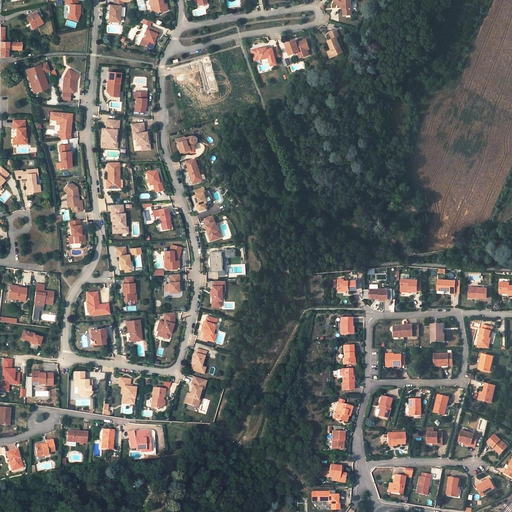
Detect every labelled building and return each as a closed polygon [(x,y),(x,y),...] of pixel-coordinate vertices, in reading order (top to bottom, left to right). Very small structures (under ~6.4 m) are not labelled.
[(79,15),(80,5),(79,5),(77,0),(65,0),(66,4),(70,4),(69,14),(68,18),(78,21),(79,15)] [(119,22),(120,6),(124,5),(122,0),(113,0),(114,3),(115,3),(115,6),(110,5),(109,21),(119,22)] [(163,4),(162,0),(152,0),(154,6),(152,6),(151,8),(152,12),(160,11),(160,12),(167,10),(166,5),(164,4),(163,4)] [(352,15),(350,0),(334,0),(334,1),(341,8),(343,8),(343,15),(352,15)] [(41,22),(44,20),(38,12),(35,13),(37,15),(41,22)] [(35,13),(26,18),(33,29),(42,23),(41,22),(37,15),(35,13)] [(67,20),(65,25),(75,28),(76,23),(70,21),(71,21),(67,20)] [(150,48),(156,34),(158,35),(160,31),(153,28),(151,32),(146,30),(144,34),(146,35),(144,39),(143,38),(140,44),(150,48)] [(343,52),(337,38),(340,37),(336,30),(330,33),(332,39),(328,41),(332,50),(330,50),(333,56),(343,52)] [(309,54),(307,49),(306,45),(308,44),(306,39),(299,42),(300,43),(297,44),(297,42),(296,39),(286,43),(290,55),(298,52),(300,51),(302,57),(309,54)] [(8,50),(21,50),(21,43),(5,42),(0,42),(0,56),(8,57),(8,50)] [(278,46),(273,48),(275,57),(281,56),(278,46)] [(275,57),(273,48),(267,49),(267,47),(252,51),(255,60),(261,58),(261,59),(269,57),(270,59),(271,59),(275,57)] [(47,83),(44,73),(47,72),(44,64),(26,70),(31,82),(33,88),(41,88),(47,83)] [(74,89),(75,80),(78,74),(69,70),(65,78),(64,92),(75,93),(75,89),(74,89)] [(119,93),(121,73),(109,72),(108,83),(111,83),(110,86),(109,86),(109,91),(108,92),(107,96),(111,96),(115,93),(119,93)] [(35,93),(49,88),(47,83),(41,88),(33,88),(35,93)] [(146,107),(147,92),(136,92),(136,99),(136,107),(136,111),(146,112),(146,107)] [(71,134),(72,114),(51,112),(51,120),(57,120),(57,124),(61,124),(60,133),(61,140),(71,139),(71,134)] [(15,127),(15,137),(14,137),(14,143),(25,143),(25,132),(24,132),(24,120),(12,120),(12,128),(15,127)] [(107,120),(106,129),(106,133),(104,133),(104,141),(102,141),(102,147),(108,148),(108,142),(116,143),(116,137),(116,130),(117,125),(119,125),(119,121),(107,120)] [(137,145),(141,144),(143,144),(144,150),(151,149),(150,143),(148,143),(147,132),(145,132),(144,123),(132,124),(133,129),(135,129),(137,129),(137,133),(135,133),(136,139),(137,145)] [(194,150),(193,144),(195,141),(194,137),(191,136),(184,138),(185,140),(177,142),(180,152),(181,152),(185,151),(186,152),(194,150)] [(117,149),(118,137),(116,137),(116,143),(108,142),(108,148),(117,149)] [(70,144),(60,145),(62,168),(72,167),(70,144)] [(203,180),(196,158),(191,160),(186,161),(194,183),(203,180)] [(120,179),(119,162),(108,162),(109,180),(109,182),(109,188),(118,188),(117,179),(120,179)] [(13,171),(16,179),(25,178),(26,178),(27,180),(28,180),(28,181),(28,182),(25,183),(26,188),(29,188),(33,191),(33,192),(40,191),(39,184),(37,184),(35,183),(34,182),(34,180),(35,180),(35,177),(38,176),(37,169),(26,170),(26,171),(22,172),(22,170),(13,171)] [(163,190),(161,181),(159,182),(158,175),(156,170),(147,172),(150,184),(154,183),(156,191),(163,190)] [(83,211),(82,200),(79,201),(78,187),(73,183),(68,184),(64,190),(67,192),(68,192),(69,197),(67,197),(68,207),(72,206),(73,212),(83,211)] [(208,201),(207,197),(208,196),(205,187),(199,189),(199,188),(196,189),(197,194),(195,195),(199,204),(197,205),(199,209),(201,210),(206,208),(207,206),(206,202),(208,201)] [(115,222),(115,226),(116,228),(113,229),(113,233),(120,232),(120,229),(125,229),(125,226),(125,213),(124,213),(123,204),(112,205),(112,212),(115,212),(115,214),(115,218),(115,222)] [(171,228),(169,218),(170,218),(167,207),(159,209),(163,229),(171,228)] [(219,231),(216,222),(213,215),(205,218),(209,230),(210,233),(209,234),(211,240),(219,238),(217,231),(219,231)] [(81,231),(80,220),(70,221),(72,236),(74,235),(75,243),(85,242),(85,234),(81,234),(81,231)] [(178,261),(181,247),(172,245),(170,251),(164,251),(165,261),(166,261),(168,263),(168,269),(176,269),(178,267),(178,263),(177,263),(177,261),(178,261)] [(130,268),(128,255),(126,255),(125,247),(116,248),(117,256),(119,256),(120,269),(124,268),(125,272),(130,271),(130,268)] [(223,257),(222,251),(211,252),(211,257),(212,262),(212,267),(212,271),(224,270),(224,269),(226,269),(225,263),(223,264),(223,257)] [(178,286),(178,282),(179,282),(179,274),(170,275),(170,282),(168,282),(169,284),(169,291),(169,293),(179,292),(178,286)] [(421,290),(422,280),(410,280),(410,276),(409,276),(403,275),(403,279),(402,279),(401,290),(410,290),(410,292),(418,292),(418,290),(421,290)] [(124,301),(133,301),(133,289),(134,289),(134,283),(132,283),(132,276),(123,277),(124,283),(122,284),(122,289),(123,289),(125,289),(125,292),(123,292),(124,301)] [(445,291),(451,291),(451,293),(455,293),(460,293),(460,281),(456,281),(438,280),(438,290),(445,291)] [(221,301),(221,291),(222,291),(222,286),(224,286),(224,281),(212,281),(212,286),(211,286),(211,301),(212,301),(221,301)] [(345,281),(339,282),(339,291),(350,291),(358,291),(358,282),(346,283),(345,281)] [(509,283),(500,282),(499,292),(509,292),(509,294),(509,295),(511,295),(511,285),(509,285),(509,283)] [(51,304),(53,292),(45,291),(44,291),(44,293),(42,293),(43,290),(43,285),(36,284),(32,320),(37,320),(38,310),(39,303),(40,302),(43,302),(51,304)] [(25,288),(9,286),(8,298),(24,300),(25,288)] [(487,288),(469,287),(469,296),(478,297),(478,298),(487,298),(487,288)] [(370,290),(364,290),(364,299),(376,299),(379,299),(379,301),(392,300),(392,290),(379,290),(370,290)] [(109,313),(108,303),(98,305),(97,302),(98,302),(97,292),(87,293),(88,302),(87,302),(88,311),(89,311),(94,310),(95,314),(109,313)] [(170,333),(173,324),(174,324),(174,312),(164,313),(165,321),(164,322),(160,321),(157,329),(162,330),(160,336),(168,338),(170,333)] [(212,334),(215,324),(213,324),(215,319),(207,316),(205,321),(203,331),(205,332),(203,339),(213,342),(216,335),(212,334)] [(343,317),(342,334),(354,334),(354,326),(353,326),(353,317),(343,317)] [(141,334),(139,320),(127,321),(128,330),(130,330),(130,332),(131,341),(139,340),(138,334),(141,334)] [(403,326),(393,327),(393,336),(404,336),(404,337),(413,337),(418,337),(418,326),(412,325),(403,326)] [(443,325),(431,325),(431,342),(442,342),(441,335),(443,335),(443,325)] [(493,328),(483,325),(478,341),(479,341),(479,348),(489,348),(489,344),(488,343),(489,338),(491,332),(492,332),(493,328)] [(106,337),(105,328),(91,330),(92,338),(96,338),(96,344),(105,343),(104,337),(106,337)] [(35,334),(24,331),(22,338),(32,341),(30,348),(37,350),(38,345),(40,345),(43,337),(35,335),(35,334)] [(353,364),(353,353),(353,345),(344,345),(344,353),(344,358),(342,358),(343,364),(344,364),(353,364)] [(201,366),(204,357),(205,357),(206,352),(197,349),(196,354),(195,354),(192,364),(191,370),(204,374),(205,368),(201,366)] [(394,366),(402,366),(402,365),(406,365),(406,361),(402,361),(402,356),(402,355),(394,355),(394,354),(386,354),(386,365),(394,365),(394,366)] [(452,354),(434,355),(434,366),(442,366),(442,365),(448,364),(448,366),(452,366),(452,354)] [(493,357),(482,355),(480,364),(482,365),(481,370),(490,372),(493,357)] [(352,377),(352,369),(343,370),(338,370),(338,377),(342,377),(342,390),(343,390),(352,390),(352,386),(353,386),(353,377),(352,377)] [(52,387),(52,375),(39,375),(39,372),(32,372),(32,382),(38,382),(38,385),(44,385),(44,386),(52,387)] [(88,387),(88,380),(85,380),(84,380),(84,372),(74,372),(74,387),(78,387),(80,387),(80,393),(83,396),(87,396),(90,393),(90,387),(88,387)] [(204,389),(206,380),(194,377),(191,385),(192,386),(190,394),(189,397),(187,396),(185,403),(194,406),(196,400),(198,400),(198,398),(201,388),(204,389)] [(119,386),(122,386),(124,387),(123,394),(125,394),(125,400),(127,400),(127,404),(134,404),(135,388),(129,387),(130,379),(120,378),(119,386)] [(92,394),(91,380),(88,380),(88,387),(90,387),(90,393),(87,396),(83,396),(80,393),(80,387),(78,387),(78,394),(82,397),(88,397),(92,394)] [(491,403),(495,387),(486,384),(484,393),(482,401),(491,403)] [(164,397),(165,389),(153,388),(151,407),(156,408),(158,410),(164,405),(162,402),(162,399),(164,397)] [(448,405),(450,397),(439,395),(435,412),(445,414),(447,405),(448,405)] [(390,399),(381,397),(379,406),(380,406),(379,409),(378,416),(387,419),(389,409),(388,408),(390,399)] [(418,415),(417,414),(417,410),(419,410),(419,400),(408,400),(409,416),(418,415)] [(352,407),(338,403),(334,418),(342,421),(343,416),(345,416),(346,416),(348,416),(349,417),(352,407)] [(10,409),(0,409),(0,416),(0,425),(9,426),(10,419),(11,419),(12,409),(10,409)] [(442,433),(434,433),(434,428),(427,428),(427,433),(427,444),(434,444),(438,444),(438,445),(443,445),(442,433)] [(104,430),(103,438),(102,449),(110,449),(111,449),(111,442),(111,441),(111,439),(112,439),(113,439),(114,431),(112,431),(104,430)] [(86,443),(87,432),(78,431),(78,433),(68,432),(67,441),(79,442),(79,444),(83,445),(83,442),(86,443)] [(344,431),(333,431),(333,439),(332,448),(343,449),(343,440),(344,440),(345,431),(344,431)] [(476,448),(479,436),(468,433),(462,431),(459,441),(464,443),(472,445),(472,447),(476,448)] [(134,432),(128,432),(128,448),(136,448),(136,450),(141,450),(146,450),(146,448),(151,448),(151,439),(149,439),(149,433),(142,433),(142,432),(138,432),(137,434),(134,435),(134,432)] [(404,434),(388,434),(388,443),(393,443),(394,445),(404,445),(404,434)] [(508,448),(495,435),(488,443),(494,449),(495,447),(503,454),(508,448)] [(47,444),(43,445),(36,446),(37,454),(44,453),(44,455),(49,455),(49,454),(49,453),(48,451),(55,450),(54,443),(53,441),(53,439),(46,440),(46,442),(47,444)] [(501,455),(503,454),(495,447),(494,449),(501,455)] [(18,448),(9,451),(7,452),(10,461),(12,460),(15,469),(24,467),(21,457),(18,448)] [(340,473),(341,466),(331,464),(330,468),(323,467),(321,475),(334,477),(340,478),(339,481),(345,482),(346,473),(343,473),(340,473)] [(421,477),(419,477),(416,494),(425,495),(427,486),(429,487),(431,475),(422,473),(421,477)] [(404,477),(394,476),(393,483),(394,484),(393,493),(401,494),(404,477)] [(459,480),(450,478),(446,495),(455,497),(457,488),(458,488),(459,480)] [(495,489),(490,480),(484,483),(484,484),(477,488),(482,496),(495,489)] [(329,492),(317,492),(317,497),(319,501),(329,501),(329,504),(331,504),(331,510),(340,510),(340,502),(338,502),(338,495),(329,495),(329,492)]
